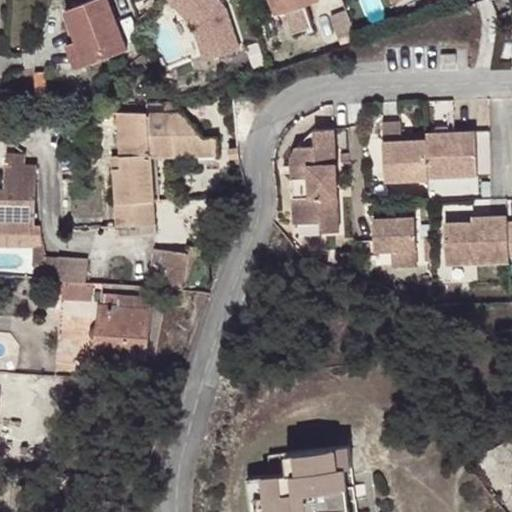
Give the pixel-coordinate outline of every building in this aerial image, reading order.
[(108,0),(89,0),(66,9),(76,40),(85,65),(127,50),(108,0)] [(174,0),(192,24),(204,57),(238,46),(223,5),(218,0),(174,0)] [(276,0),(268,0),(273,14),(280,11),(276,0)] [(276,0),(280,11),(284,10),(292,31),(311,25),(303,3),(313,0),(276,0)] [(85,65),(76,40),(65,43),(75,70),(85,65)] [(148,101),(148,110),(183,111),(176,101),(148,101)] [(155,223),(151,158),(148,110),(118,110),(120,155),(121,167),(114,167),(117,225),(155,223)] [(151,158),(219,155),(213,147),(202,134),(183,111),(148,110),(151,158)] [(385,179),(429,178),(428,139),(401,140),(401,133),(400,119),(383,120),(385,179)] [(315,136),(336,136),(335,126),(315,126),(315,136)] [(428,139),(429,178),(478,175),(477,130),(427,132),(428,139)] [(428,139),(427,132),(401,133),(401,140),(428,139)] [(219,134),(202,134),(213,147),(219,155),(220,155),(219,134)] [(296,223),(323,222),(322,205),(338,204),(336,136),(315,136),(316,144),(300,144),(294,156),(294,165),(301,165),(303,177),(294,178),(296,223)] [(0,231),(33,231),(34,164),(23,164),(23,153),(3,153),(3,164),(2,188),(0,187),(0,231)] [(294,165),(294,178),(303,177),(301,165),(294,165)] [(322,205),(323,222),(323,233),(340,233),(338,204),(322,205)] [(447,265),(509,263),(509,252),(508,222),(508,215),(475,216),(475,222),(445,223),(447,265)] [(415,216),(374,217),(376,250),(416,249),(415,216)] [(155,223),(117,225),(118,236),(155,233),(155,223)] [(31,245),(32,262),(44,260),(44,256),(39,244),(31,245)] [(185,253),(152,249),(147,287),(190,290),(196,248),(185,246),(185,253)] [(84,281),(86,259),(44,256),(44,260),(47,278),(64,280),(84,281)] [(32,262),(33,277),(47,278),(44,260),(32,262)] [(84,281),(64,280),(63,295),(92,297),(93,282),(84,281)] [(149,331),(152,300),(102,294),(100,321),(74,319),(72,338),(98,340),(96,360),(145,364),(149,331)] [(14,377),(13,394),(49,395),(50,379),(14,377)] [(49,395),(13,394),(9,394),(9,409),(13,409),(22,409),(22,421),(48,422),(49,395)] [(22,409),(13,409),(12,423),(22,424),(22,421),(22,409)] [(348,485),(354,485),(350,445),(270,454),(272,474),(248,477),(251,511),(357,511),(357,504),(346,506),(345,499),(350,498),(348,485)] [(136,484),(108,483),(107,499),(134,500),(136,484)] [(75,504),(70,503),(69,511),(92,511),(93,499),(82,499),(83,496),(76,496),(75,504)] [(356,498),(350,498),(345,499),(346,506),(357,504),(356,498)]
